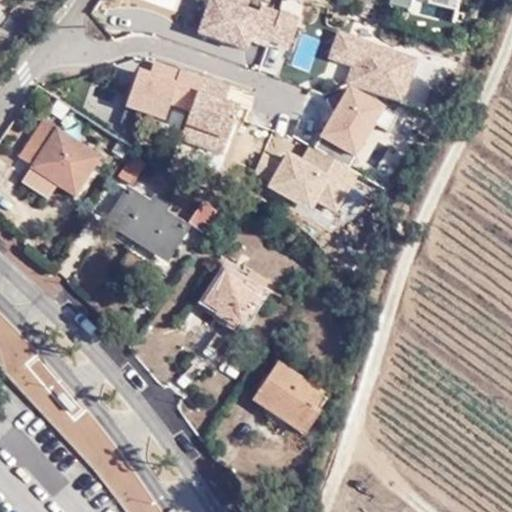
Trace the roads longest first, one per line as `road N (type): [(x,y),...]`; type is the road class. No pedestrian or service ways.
road 1 (residential): [(321,511),(407,253),(511,36)]
road 2 (tertiary): [(220,511),(137,379),(0,262)]
road 3 (tertiary): [(0,305),(100,414),(168,511)]
